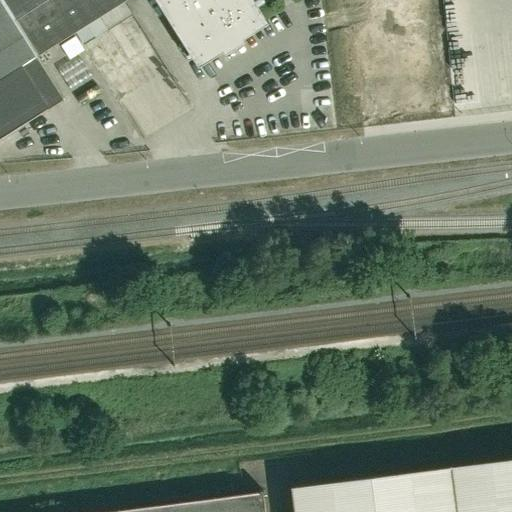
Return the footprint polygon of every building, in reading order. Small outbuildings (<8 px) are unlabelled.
[(0,0),(0,137),(64,98),(38,56),(2,0),(0,0)] [(2,0),(38,56),(76,32),(127,0),(154,0),(197,67),(267,23),(252,0),(2,0)] [(131,2),(83,32),(90,45),(139,14),(131,2)] [(70,70),(75,82),(96,74),(91,62),(70,70)] [(511,511),(511,458),(290,486),(293,511),(511,511)] [(264,511),(262,490),(87,511),(264,511)]
